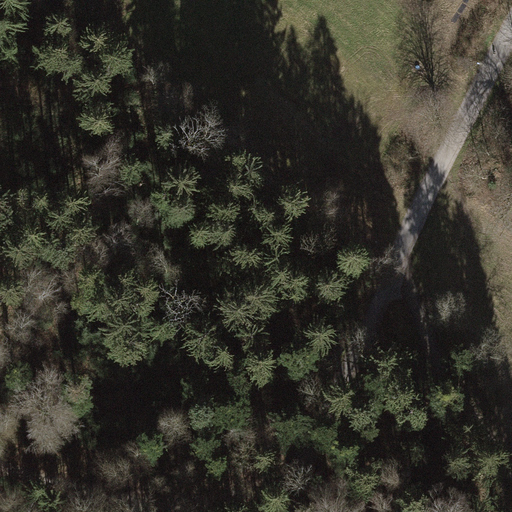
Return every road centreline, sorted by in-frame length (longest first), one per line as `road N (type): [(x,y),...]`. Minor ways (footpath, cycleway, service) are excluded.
road 1 (residential): [(511,28),(396,247),(288,511)]
road 2 (track): [(0,467),(152,502),(217,500),(296,479)]
road 3 (track): [(396,247),(439,368),(511,476)]
